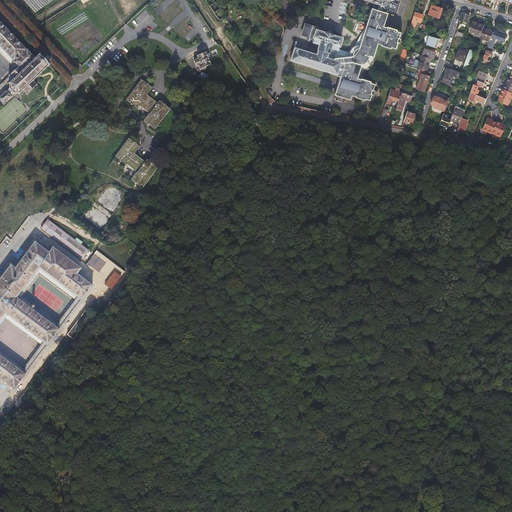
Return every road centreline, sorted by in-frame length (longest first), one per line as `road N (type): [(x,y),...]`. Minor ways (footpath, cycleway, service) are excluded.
road 1 (track): [(112,511),(105,358),(140,356),(289,363),(316,375),(331,408),(300,492),(302,511)]
road 2 (track): [(0,457),(42,442),(210,201),(265,105)]
road 3 (track): [(511,197),(439,167),(302,146),(255,123)]
road 4 (unknown): [(29,225),(96,281),(22,389),(0,386)]
road 5 (residential): [(265,105),(419,135)]
road 6 (residential): [(460,4),(419,135)]
road 7 (track): [(198,0),(265,105)]
